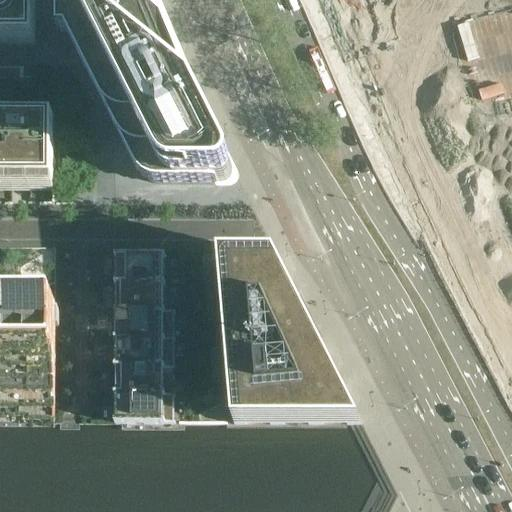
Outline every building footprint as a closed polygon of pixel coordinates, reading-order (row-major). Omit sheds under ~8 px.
[(40,0),(0,0),(0,42),(40,43),(40,0)] [(233,175),(232,172),(222,151),(195,96),(192,89),(174,43),(156,0),(61,0),(61,34),(69,35),(108,113),(123,142),(137,170),(138,171),(138,172),(139,174),(140,175),(141,176),(142,177),(143,179),(145,180),(146,181),(147,181),(149,182),(150,183),(152,184),(153,184),(155,185),(156,185),(158,185),(159,186),(177,186),(222,186),(224,185),(226,184),(229,183),(230,181),(231,179),(232,177),(233,175)] [(60,116),(0,115),(0,193),(59,194),(60,116)] [(55,249),(0,249),(0,425),(55,425),(55,249)] [(115,285),(115,286),(166,286),(166,285),(164,285),(164,260),(166,260),(166,258),(115,258),(115,260),(116,260),(116,285),(115,285)] [(220,258),(224,303),(234,426),(361,426),(276,258),(220,258)] [(166,288),(166,286),(115,286),(115,288),(116,288),(116,313),(115,313),(115,314),(175,314),(175,313),(166,313),(165,313),(164,313),(164,288),(166,288)] [(175,316),(175,314),(115,314),(115,315),(116,315),(116,340),(115,340),(115,342),(175,342),(175,340),(174,340),(174,315),(175,316)] [(175,343),(175,342),(115,342),(115,343),(116,343),(116,368),(115,368),(115,369),(166,369),(175,369),(175,368),(174,368),(174,343),(175,343)] [(166,370),(166,369),(115,369),(115,371),(116,371),(116,395),(115,395),(115,397),(165,397),(165,396),(165,395),(164,395),(164,371),(165,371),(165,370),(166,370)] [(175,398),(175,397),(165,397),(115,397),(115,398),(116,398),(116,423),(115,423),(115,424),(115,426),(119,426),(175,426),(175,423),(174,423),(174,398),(175,398)]
